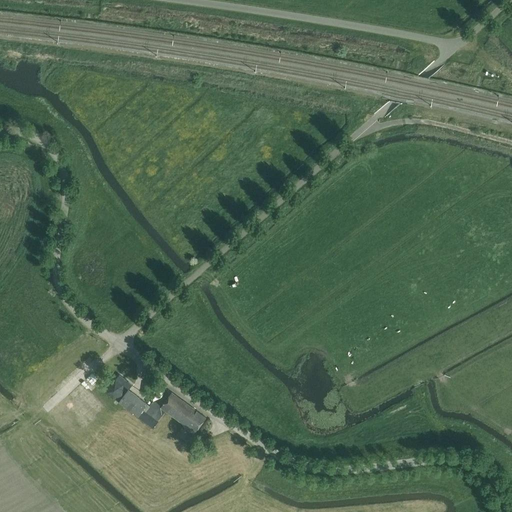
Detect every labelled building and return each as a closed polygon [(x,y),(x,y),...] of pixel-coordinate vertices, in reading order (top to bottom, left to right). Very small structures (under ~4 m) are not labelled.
[(23,380),(18,384),(24,390),(13,401),(20,409),(36,394),(23,380)] [(95,414),(104,404),(92,393),(90,395),(78,384),(64,399),(68,402),(57,415),(72,429),(69,433),(79,442),(100,420),(95,414)] [(153,428),(158,421),(145,411),(149,405),(128,390),(119,403),(153,428)] [(206,417),(171,392),(161,407),(185,425),(184,427),(193,434),(196,430),(206,417)] [(46,413),(35,425),(43,432),(54,420),(46,413)]
